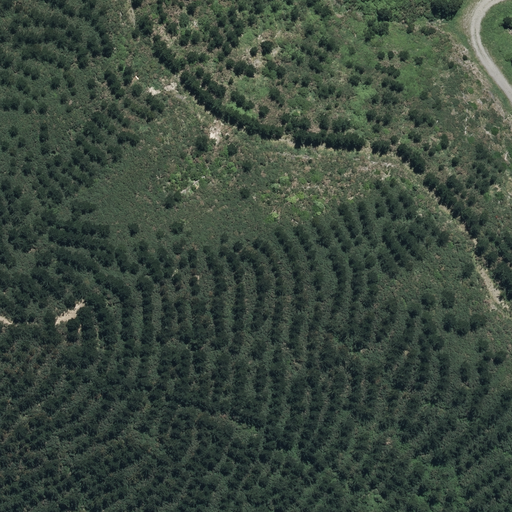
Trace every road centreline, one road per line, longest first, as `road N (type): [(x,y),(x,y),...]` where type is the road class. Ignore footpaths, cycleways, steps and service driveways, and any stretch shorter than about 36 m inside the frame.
road 1 (track): [(127,0),(167,69),(217,115),(261,133),(391,154),(410,166),(464,228),(511,307)]
road 2 (track): [(511,115),(484,86),(460,31),(473,2),(511,1)]
